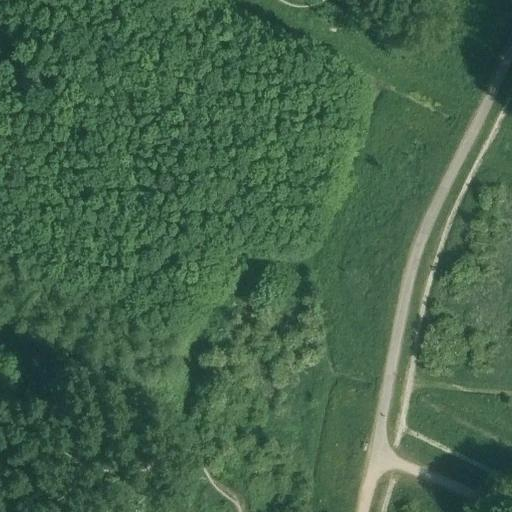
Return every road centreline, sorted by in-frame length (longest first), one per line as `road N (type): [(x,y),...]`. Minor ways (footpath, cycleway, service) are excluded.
road 1 (unknown): [(511,108),(433,268),(386,511)]
road 2 (track): [(391,377),(403,307),(439,197),(511,50)]
road 3 (track): [(504,511),(379,454)]
road 4 (unknown): [(511,477),(404,419)]
